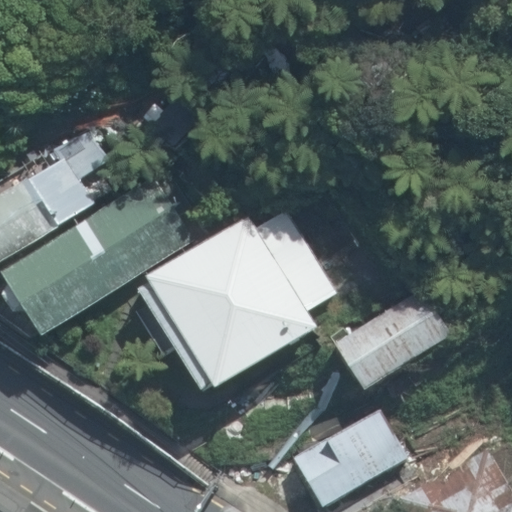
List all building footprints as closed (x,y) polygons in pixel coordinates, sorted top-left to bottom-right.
[(145,192),(119,144),(0,209),(0,263),(3,270),(145,192)] [(235,224),(203,170),(32,271),(64,325),(235,224)] [(367,308),(311,200),(161,277),(217,385),(367,308)] [(462,342),(437,299),(332,361),(357,404),(462,342)] [(448,452),(419,399),(326,447),(359,503),(448,452)] [(511,511),(511,445),(430,478),(443,511),(511,511)]
